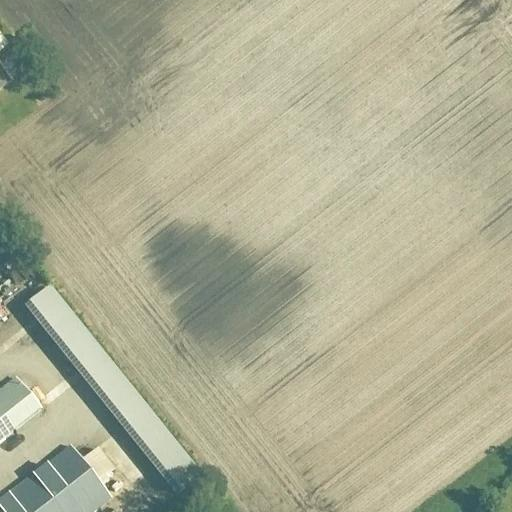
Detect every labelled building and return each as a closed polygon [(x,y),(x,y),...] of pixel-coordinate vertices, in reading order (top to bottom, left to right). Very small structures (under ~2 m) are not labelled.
[(0,91),(10,84),(0,70),(0,91)] [(49,288),(32,296),(44,323),(61,315),(49,288)] [(0,444),(42,412),(20,384),(0,399),(0,444)] [(96,473),(110,465),(100,448),(86,456),(96,473)] [(0,511),(97,511),(112,501),(71,449),(0,504),(0,511)]
